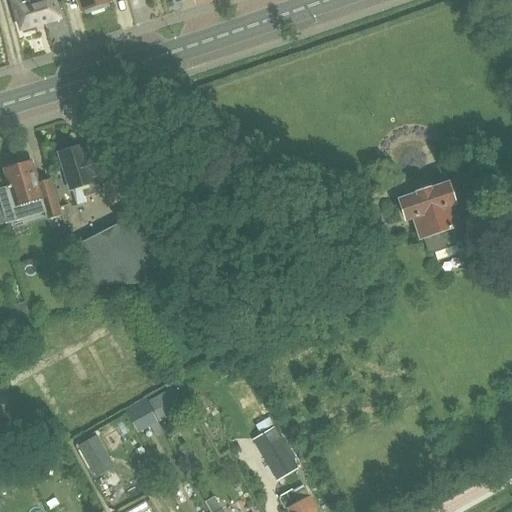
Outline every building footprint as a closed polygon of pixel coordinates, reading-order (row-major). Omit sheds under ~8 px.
[(11,0),(12,0),(11,0),(20,30),(23,29),(24,34),(36,31),(35,26),(58,18),(52,0),(11,0)] [(77,0),(81,12),(85,11),(86,14),(108,7),(107,4),(110,3),(109,0),(77,0)] [(60,155),(70,189),(82,185),(85,196),(98,192),(88,158),(84,159),(81,148),(75,150),(74,147),(61,151),(62,154),(60,155)] [(10,187),(0,189),(0,200),(2,209),(40,197),(47,219),(61,215),(50,180),(36,185),(30,164),(19,167),(18,164),(6,168),(7,171),(6,171),(10,187)] [(429,254),(442,250),(459,244),(454,229),(460,227),(453,206),(455,205),(448,184),(423,193),(398,201),(405,222),(412,220),(419,240),(424,239),(429,254)] [(92,244),(71,247),(81,286),(155,284),(156,286),(186,277),(143,203),(116,218),(126,235),(97,252),(92,244)] [(87,232),(103,226),(99,212),(82,217),(87,232)] [(511,217),(497,223),(511,265),(511,217)] [(9,307),(13,320),(30,315),(26,302),(9,307)] [(174,387),(158,396),(170,416),(186,407),(174,387)] [(144,399),(136,403),(150,426),(157,422),(144,399)] [(273,429),(255,440),(279,481),(298,470),(273,429)] [(96,476),(113,466),(96,436),(79,445),(96,476)] [(35,459),(26,465),(34,478),(43,473),(35,459)] [(300,502),(286,509),(287,511),(316,511),(303,488),(295,492),(300,502)] [(214,498),(204,503),(208,511),(216,511),(221,510),(214,498)]
